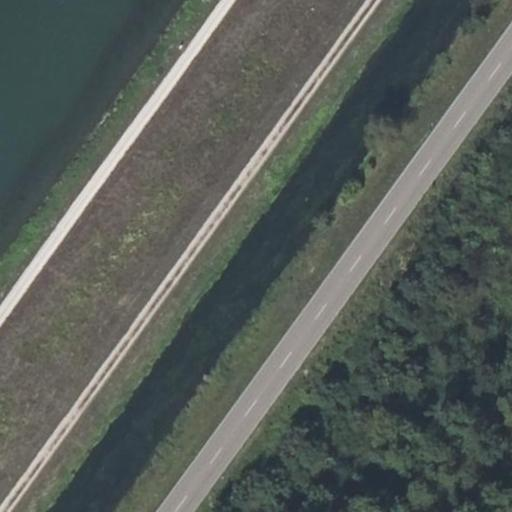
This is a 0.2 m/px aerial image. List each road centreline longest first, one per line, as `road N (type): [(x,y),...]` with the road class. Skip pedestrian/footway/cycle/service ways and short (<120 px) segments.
road 1 (track): [(369,0),(3,511)]
road 2 (tertiary): [(511,52),(180,511)]
road 3 (track): [(229,0),(0,316)]
